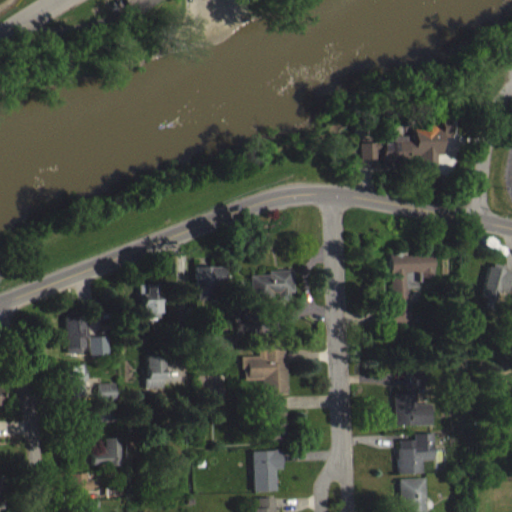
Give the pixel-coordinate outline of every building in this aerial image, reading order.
[(115,0),(126,14),(144,0),(115,0)] [(409,129),(411,127),(412,125),(415,123),(418,122),(423,122),(426,123),(429,123),(431,125),(433,128),(437,128),(437,118),(447,117),(448,135),(437,136),(438,144),(438,153),(433,153),(433,171),(415,171),(415,154),(404,154),(404,159),(378,159),(378,152),(371,152),(371,157),(363,158),(349,158),(348,141),(371,141),(371,143),(377,143),(376,135),(403,134),(403,140),(410,140),(409,129)] [(406,319),(405,287),(415,286),(414,271),(418,271),(418,276),(431,276),(429,249),(384,252),(387,313),(388,320),(406,319)] [(191,265),(192,290),(194,290),(194,298),(208,298),(208,286),(217,286),(217,266),(207,266),(206,261),(194,261),(194,265),(191,265)] [(508,270),(484,265),(478,295),(493,298),(495,289),(503,291),(508,270)] [(289,268),(266,269),(266,273),(247,274),(249,295),(270,294),(270,291),(274,291),(274,299),(287,298),(286,291),(290,291),(289,268)] [(134,283),(152,282),(152,292),(155,292),(156,316),(139,317),(138,294),(135,294),(134,283)] [(61,315),(80,314),(81,323),(84,323),(85,336),(81,336),(81,345),(76,345),(76,351),(63,351),(61,315)] [(234,322),(247,321),(247,328),(248,335),(235,336),(234,322)] [(87,338),(97,338),(98,352),(87,353),(87,338)] [(280,347),(281,353),(281,361),(284,361),(285,393),(260,394),(260,379),(242,379),(242,367),(239,367),(239,355),(256,355),(256,348),(280,347)] [(143,354),(160,353),(162,376),(159,377),(160,385),(142,386),(141,378),(145,377),(143,354)] [(60,361),(81,361),(81,378),(82,378),(83,393),(63,393),(63,384),(60,384),(60,361)] [(402,370),(420,369),(421,387),(413,387),(413,403),(427,402),(428,422),(392,424),(391,393),(403,392),(403,377),(402,370)] [(95,382),(112,380),(113,398),(97,400),(96,394),(95,382)] [(247,398),(282,397),(282,402),(283,429),(286,429),(287,443),(262,443),(261,413),(247,414),(247,398)] [(97,404),(113,403),(114,419),(97,419),(97,412),(97,404)] [(394,472),(419,471),(418,459),(430,458),(429,431),(410,432),(410,438),(395,439),(396,447),(393,447),(394,472)] [(102,436),(117,435),(119,463),(105,464),(104,462),(89,462),(89,451),(96,450),(95,445),(102,444),(102,436)] [(278,448),(248,450),(250,490),(273,489),(272,468),(279,468),(278,455),(278,448)] [(67,472),(84,471),(84,477),(90,477),(90,487),(81,488),(81,490),(68,490),(67,472)] [(422,511),(422,483),(395,484),(395,511),(422,511)] [(102,484),(118,484),(119,493),(103,493),(102,490),(102,484)] [(271,496),(254,496),(254,507),(247,507),(247,511),(271,511),(271,502),(271,496)]
